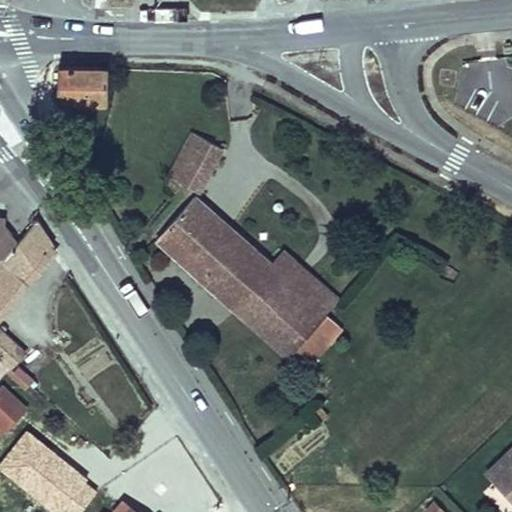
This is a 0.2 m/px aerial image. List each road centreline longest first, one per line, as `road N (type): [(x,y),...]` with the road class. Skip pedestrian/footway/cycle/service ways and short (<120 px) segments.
road 1 (primary): [(0,107),(269,511)]
road 2 (tertiary): [(0,38),(223,37)]
road 3 (tertiary): [(223,37),(374,123)]
road 4 (tertiary): [(223,37),(350,28)]
road 5 (tertiary): [(425,140),(398,70),(403,23)]
